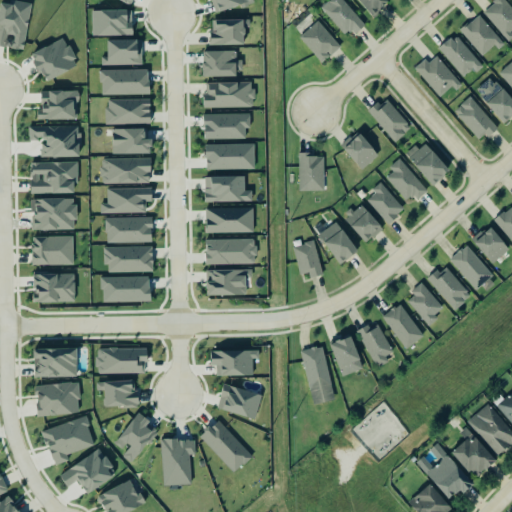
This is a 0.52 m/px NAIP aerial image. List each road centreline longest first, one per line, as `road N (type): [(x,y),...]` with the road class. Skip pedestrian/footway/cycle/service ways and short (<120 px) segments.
road 1 (residential): [(511,155),(361,291),(328,309),(263,323),(5,327)]
road 2 (residential): [(0,114),(9,417),(31,479),(55,511)]
road 3 (residential): [(177,395),(171,15)]
road 4 (residential): [(311,115),(444,0)]
road 5 (residential): [(482,182),(376,60)]
